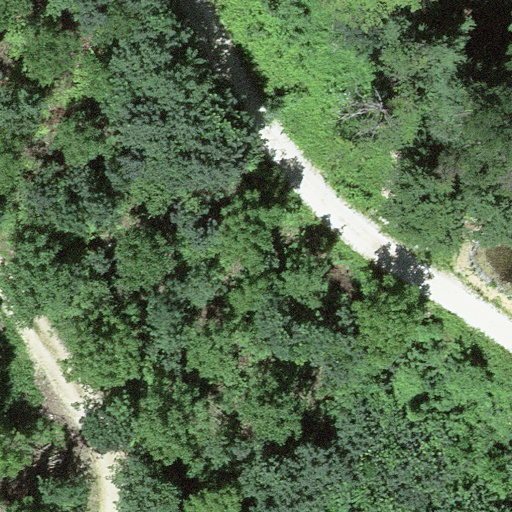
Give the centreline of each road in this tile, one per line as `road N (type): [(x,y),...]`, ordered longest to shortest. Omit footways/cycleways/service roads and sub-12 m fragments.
road 1 (track): [(511,341),(398,263),(306,172),(177,0)]
road 2 (track): [(112,511),(101,449),(73,385),(0,284)]
